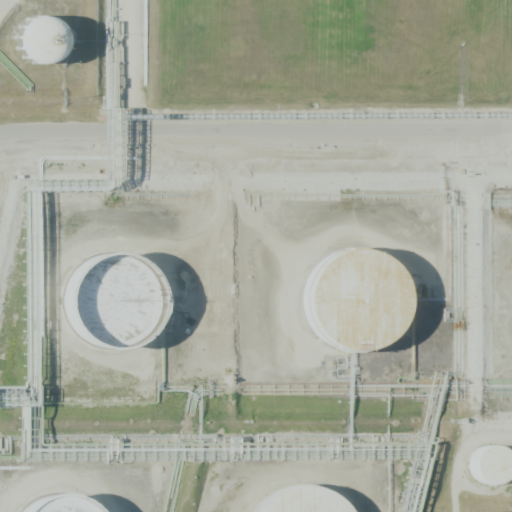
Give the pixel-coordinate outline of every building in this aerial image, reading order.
[(19,63),(61,61),(59,19),(16,22),(19,63)] [(340,353),(327,342),(319,328),(316,313),(318,296),(325,282),(337,270),(351,263),(367,262),(383,265),(397,273),(408,286),(414,301),(414,317),(409,333),(400,346),(387,355),(371,360),(355,359),(340,353)] [(84,334),(79,318),(79,302),(85,287),(96,275),(110,267),(126,264),(142,267),(156,276),(166,288),(171,304),(171,320),(165,335),(154,347),(140,355),(124,358),(108,355),(94,346),(84,334)] [(488,485),(484,478),(483,471),(486,463),(491,457),(499,455),(507,456),(511,458),(511,486),(510,488),(503,491),(495,490),(488,485)] [(273,511),(280,505),(295,498),(311,495),(328,498),(343,506),(348,511),(273,511)] [(102,511),(102,509),(69,497),(25,498),(19,511),(102,511)]
